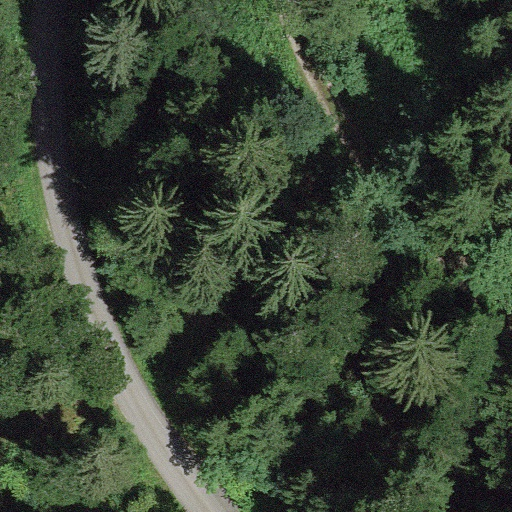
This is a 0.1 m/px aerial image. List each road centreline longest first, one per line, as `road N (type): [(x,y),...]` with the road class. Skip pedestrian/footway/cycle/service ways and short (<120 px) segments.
road 1 (track): [(214,511),(89,303),(62,205),(47,101),(56,0)]
road 2 (track): [(291,0),(348,144),(403,213),(511,306)]
